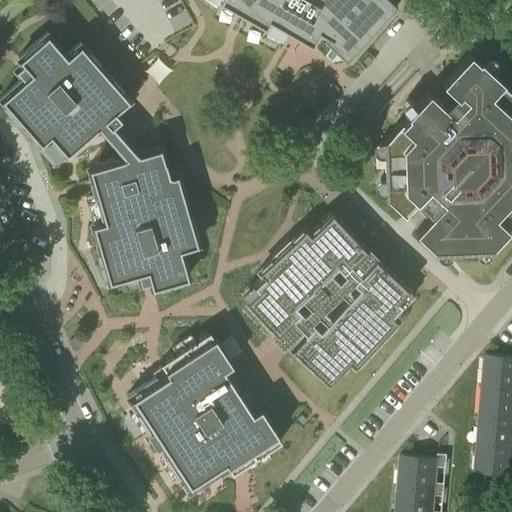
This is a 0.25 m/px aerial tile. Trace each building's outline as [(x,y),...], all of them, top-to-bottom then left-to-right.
[(226,0),(266,26),(271,18),(288,28),(292,22),(304,30),(301,35),(312,42),(321,28),(328,32),(325,37),(347,57),(398,1),(397,0),(226,0)] [(98,125),(107,117),(112,123),(120,115),(115,109),(122,104),(126,109),(134,102),(79,41),(66,53),(46,31),(17,56),(21,61),(14,68),(22,77),(0,95),(0,97),(39,142),(50,132),(67,152),(98,125)] [(478,60),(469,52),(442,82),(454,94),(444,105),(428,90),(382,140),(384,195),(404,214),(416,201),(431,214),(415,231),(435,249),(490,247),(511,223),(511,88),(480,59),(478,60)] [(124,154),(87,165),(92,182),(90,183),(92,192),(94,191),(102,217),(90,221),(107,279),(145,269),(150,286),(188,276),(180,247),(197,242),(177,170),(168,172),(160,144),(137,151),(112,123),(107,117),(98,125),(124,154)] [(364,245),(334,213),(322,225),(318,221),(308,230),(303,225),(289,238),(287,236),(269,253),(271,256),(257,268),(262,274),(251,284),(255,288),(243,299),(273,332),(270,335),(280,345),(299,327),(289,317),(297,309),(291,303),(304,291),(310,298),(316,293),(317,295),(324,287),(323,286),(328,281),(322,274),(334,263),(340,269),(347,262),(357,273),(351,280),(359,287),(320,329),(312,322),(289,346),(323,377),(334,365),(338,369),(347,359),(353,364),(367,349),(361,344),(378,326),(383,331),(396,318),(391,312),(400,302),(396,299),(407,286),(376,257),(381,253),(369,240),(364,245)] [(214,335),(213,335),(209,329),(159,362),(160,365),(153,370),(155,374),(125,394),(148,430),(147,431),(163,455),(164,454),(188,489),(219,469),(222,474),(230,468),(231,471),(282,439),(277,433),(278,432),(261,405),(252,410),(223,367),(232,362),(214,335)] [(511,354),(485,353),(484,368),(488,368),(487,382),(511,383),(511,354)] [(511,383),(487,382),(483,381),(482,397),(485,397),(484,411),(511,413),(511,383)] [(511,413),(484,411),(481,410),(479,426),(483,426),(482,440),(511,442),(511,413)] [(511,442),(482,440),(478,439),(477,455),(480,455),(479,470),(511,472),(511,442)] [(446,461),(447,453),(438,452),(438,456),(401,453),(400,469),(403,469),(402,482),(402,483),(435,485),(435,481),(437,460),(446,461)] [(444,490),(445,482),(435,481),(435,485),(402,483),(402,482),(398,482),(397,498),(401,498),(400,511),(399,511),(401,511),(432,511),(433,510),(435,489),(444,490)]
